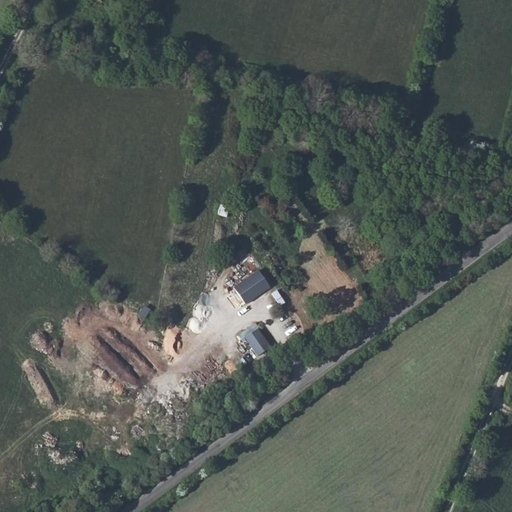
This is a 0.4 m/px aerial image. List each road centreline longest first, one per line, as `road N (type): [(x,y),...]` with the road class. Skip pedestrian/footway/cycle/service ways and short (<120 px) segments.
road 1 (unclassified): [(126,511),(511,227)]
road 2 (track): [(511,351),(447,511)]
